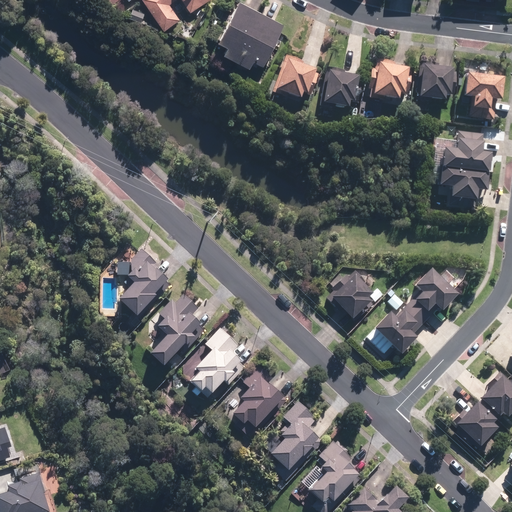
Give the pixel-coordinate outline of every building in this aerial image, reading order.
[(123,0),(126,3),(130,0),(137,0),(159,33),(177,22),(167,7),(174,2),(175,4),(178,3),(186,15),(207,1),(206,0),(123,0)] [(215,59),(242,72),(246,64),(255,69),(277,26),(232,4),(210,47),(219,51),(215,59)] [(302,66),(279,59),(267,95),(294,104),(295,99),(299,100),(308,75),(300,72),(302,66)] [(417,64),(415,104),(438,105),(439,100),(444,100),(444,97),(450,97),(451,75),(446,75),(446,71),(435,71),(435,64),(417,64)] [(403,71),(369,68),(364,80),(363,92),(368,92),(367,101),(392,103),(393,97),(399,98),(399,96),(403,96),(406,72),(403,72),(403,71)] [(323,69),(323,70),(317,108),(342,113),(343,107),(348,108),(350,97),(355,97),(357,81),(339,78),(340,72),(323,69)] [(497,80),(459,78),(456,101),(465,102),(464,121),(476,121),(476,122),(490,123),(491,104),(496,104),(497,80)] [(433,172),(433,173),(483,176),(484,159),(476,159),(476,149),(479,150),(479,136),(455,134),(454,144),(450,144),(449,153),(434,153),(433,172)] [(480,177),(433,175),(432,175),(431,191),(444,192),(443,203),(472,205),(473,196),(484,197),(485,186),(479,186),(480,177)] [(158,261),(145,248),(128,264),(134,270),(128,276),(135,283),(121,297),(139,315),(160,294),(158,292),(163,288),(165,290),(171,284),(168,282),(172,278),(157,263),(158,261)] [(429,317),(424,313),(429,308),(436,315),(451,298),(424,273),(408,290),(415,296),(410,302),(409,301),(390,322),(384,316),(368,334),(396,360),(413,342),(409,339),(429,317)] [(337,289),(324,301),(346,324),(355,316),(358,319),(370,307),(364,301),(366,299),(347,278),(345,280),(343,277),(334,286),(337,289)] [(383,296),(376,288),(367,297),(374,305),(383,296)] [(168,333),(150,353),(163,364),(164,362),(167,364),(183,346),(187,350),(206,328),(200,323),(204,319),(196,312),(201,307),(186,294),(178,303),(173,299),(161,312),(166,316),(159,325),(168,333)] [(392,295),(384,303),(394,312),(401,305),(392,295)] [(242,344),(224,326),(207,343),(213,350),(198,365),(203,369),(194,378),(205,389),(209,385),(215,391),(226,380),(230,384),(246,368),(241,362),(245,358),(237,349),(242,344)] [(271,373),(260,364),(245,381),(251,386),(241,398),(245,401),(235,412),(247,422),(250,419),(257,425),(287,393),(268,376),(271,373)] [(489,386),(473,401),(492,420),(495,417),(500,421),(511,409),(511,390),(495,374),(487,383),(489,386)] [(291,468),(331,427),(300,398),(284,415),(293,423),(290,426),(287,424),(279,432),(276,429),(264,442),(291,468)] [(455,422),(450,427),(472,450),(491,432),(485,426),(488,423),(471,406),(463,414),(461,412),(452,420),(455,422)] [(0,425),(0,460),(3,460),(3,463),(25,456),(23,449),(17,451),(7,423),(0,425)] [(311,487),(321,496),(312,506),(318,511),(328,511),(338,501),(365,472),(342,451),(345,448),(335,439),(334,438),(319,454),(327,461),(324,464),(328,469),(311,487)] [(45,511),(55,509),(42,470),(22,476),(23,479),(12,482),(14,488),(0,491),(0,498),(3,511),(45,511)] [(404,511),(406,511),(400,505),(409,494),(396,482),(382,498),(365,483),(348,503),(354,508),(351,511),(404,511)]
